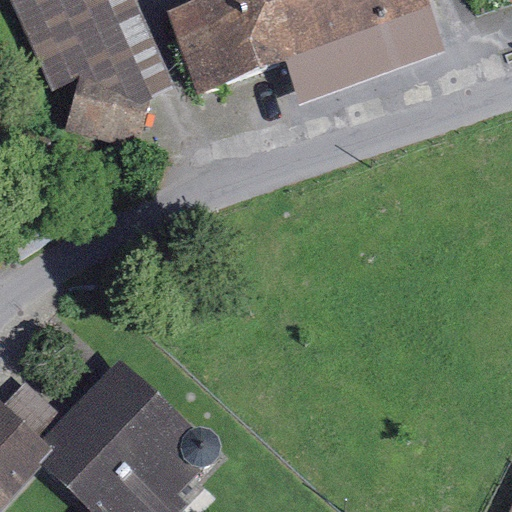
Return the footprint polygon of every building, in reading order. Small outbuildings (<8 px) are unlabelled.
[(164,100),(120,0),(0,0),(0,6),(61,145),(164,100)] [(439,0),(225,0),(175,16),(204,112),(283,89),(449,36),(439,0)] [(464,0),(469,12),(502,0),(464,0)] [(177,500),(200,474),(203,475),(213,471),(220,459),(218,446),(209,436),(195,435),(193,436),(113,363),(38,444),(51,456),(38,470),(83,511),(183,511),(187,509),(177,500)] [(0,409),(0,511),(38,470),(51,456),(38,444),(0,409)]
